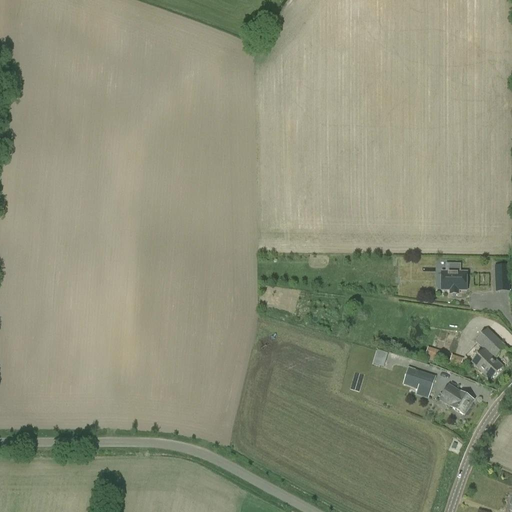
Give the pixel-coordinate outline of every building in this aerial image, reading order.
[(459,292),(467,292),(467,273),(460,273),(460,266),(448,265),(448,273),(442,273),(441,292),(450,292),(450,295),(459,295),(459,292)] [(509,273),(495,274),(496,281),(509,281),(509,273)] [(472,364),(479,370),(488,361),(491,363),(495,359),(495,360),(506,349),(487,331),(476,343),(485,351),(472,364)] [(436,360),(439,350),(429,347),(426,358),(436,360)] [(494,361),(506,349),(495,360),(495,359),(491,363),(488,361),(479,370),(491,382),(503,369),(494,361)] [(385,367),(389,354),(379,351),(375,364),(385,367)] [(451,365),(463,367),(465,358),(452,355),(451,365)] [(411,387),(411,388),(417,390),(415,396),(429,400),(436,378),(409,369),(404,385),(411,387)] [(464,417),(474,402),(449,386),(439,401),(464,417)]
